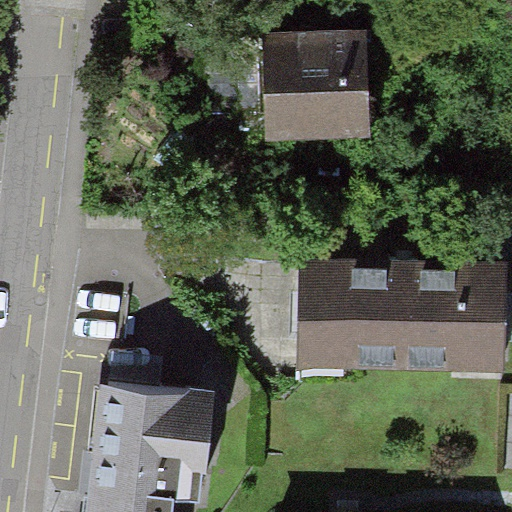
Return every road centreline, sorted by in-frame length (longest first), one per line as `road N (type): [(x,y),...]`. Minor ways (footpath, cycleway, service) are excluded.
road 1 (residential): [(43,0),(46,213),(13,511)]
road 2 (track): [(511,231),(46,213)]
